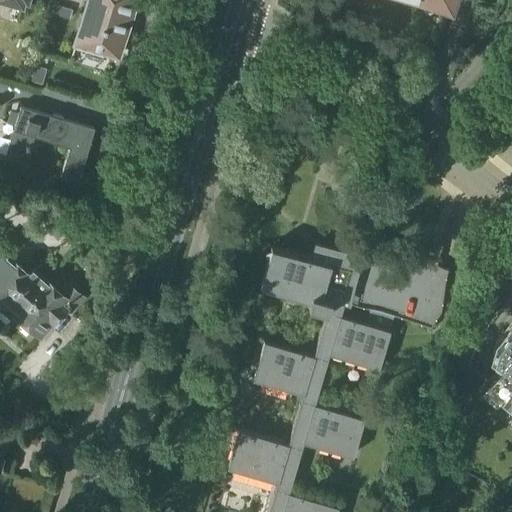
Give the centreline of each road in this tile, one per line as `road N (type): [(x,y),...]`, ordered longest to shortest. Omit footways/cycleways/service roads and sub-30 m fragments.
road 1 (tertiary): [(85,511),(233,18)]
road 2 (residential): [(233,18),(406,137)]
road 3 (residential): [(406,137),(511,14)]
road 4 (residential): [(406,137),(511,212)]
